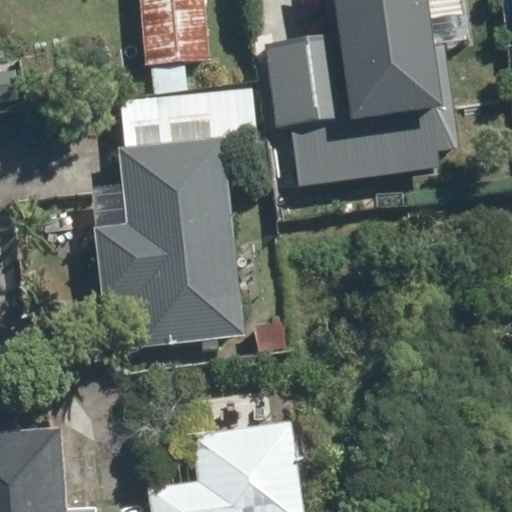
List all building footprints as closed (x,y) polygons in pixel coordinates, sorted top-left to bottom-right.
[(206,63),(201,0),(138,0),(144,68),(206,63)] [(431,111),(422,47),(467,41),(460,0),(329,0),(347,122),(431,111)] [(330,122),(318,40),(262,48),(274,130),(330,122)] [(241,338),(223,148),(254,145),(249,90),(152,99),(156,146),(116,150),(123,225),(90,228),(97,305),(130,302),(134,348),(241,338)] [(299,511),(287,421),(185,435),(192,482),(141,489),(144,511),(299,511)] [(62,507),(58,428),(0,431),(0,511),(97,511),(97,505),(62,507)]
